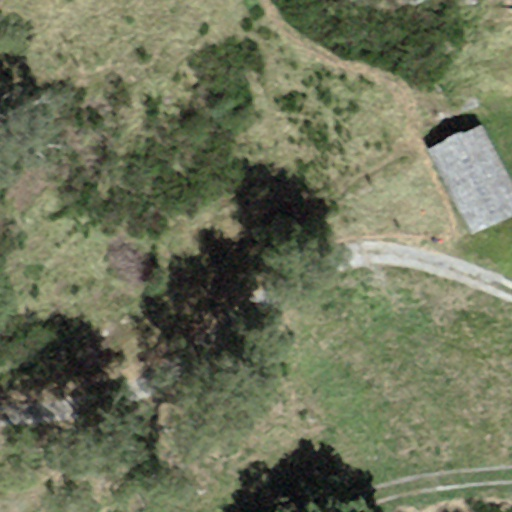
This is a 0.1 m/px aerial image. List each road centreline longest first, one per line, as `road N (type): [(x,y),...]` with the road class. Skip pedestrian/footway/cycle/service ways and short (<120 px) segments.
road 1 (track): [(511,292),(376,260),(297,279),(122,399),(0,416)]
road 2 (track): [(511,478),(436,480),(350,511)]
